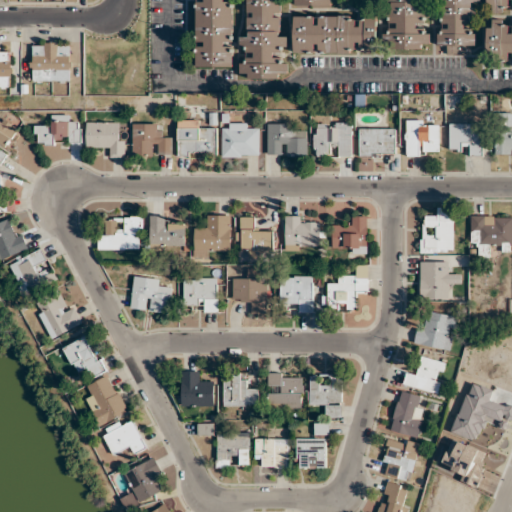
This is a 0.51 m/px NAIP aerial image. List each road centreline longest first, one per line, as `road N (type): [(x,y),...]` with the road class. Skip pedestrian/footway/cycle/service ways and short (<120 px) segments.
road 1 (residential): [(511,186),(114,187),(69,199),(67,229),(207,495),(326,502),(342,495),(390,324),(393,187)]
road 2 (residential): [(384,346),(165,340),(131,351)]
road 3 (residential): [(0,16),(102,19),(116,14),(119,0)]
